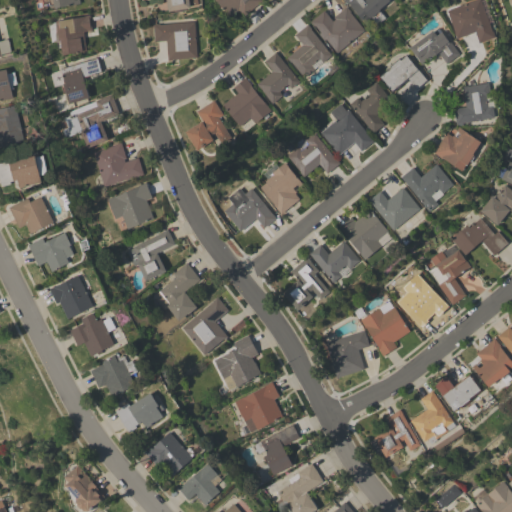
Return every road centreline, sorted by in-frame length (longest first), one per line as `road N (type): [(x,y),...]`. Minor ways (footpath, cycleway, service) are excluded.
road 1 (residential): [(117,0),(125,45),(195,222),(277,331),(351,464),(389,511)]
road 2 (residential): [(0,257),(92,442),(155,511)]
road 3 (residential): [(241,282),(397,153),(424,121)]
road 4 (residential): [(511,287),(407,378),(330,419)]
road 5 (residential): [(149,112),(197,85),(302,0)]
